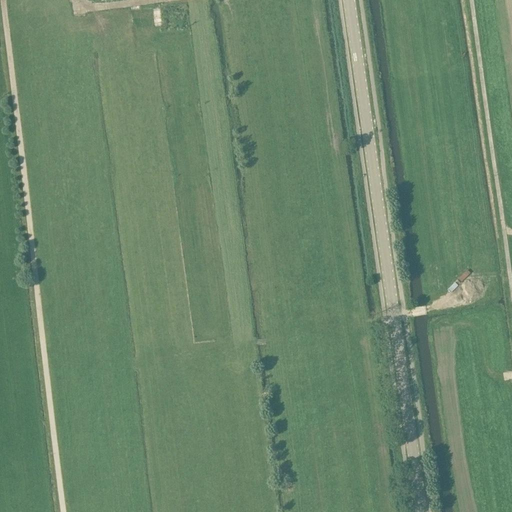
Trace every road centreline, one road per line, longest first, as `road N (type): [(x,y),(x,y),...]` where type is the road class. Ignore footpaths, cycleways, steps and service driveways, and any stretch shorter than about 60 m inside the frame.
road 1 (tertiary): [(420,511),(348,0)]
road 2 (track): [(470,0),(511,297)]
